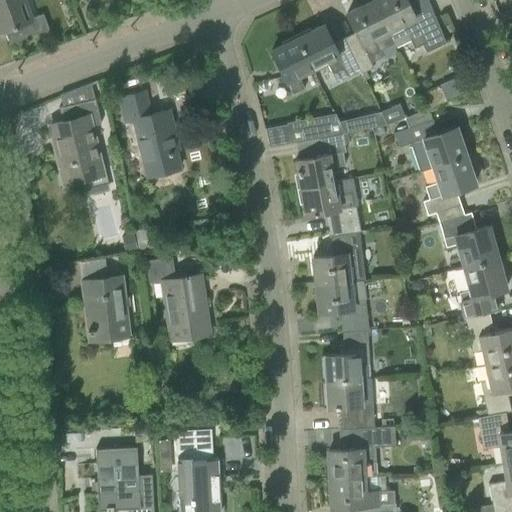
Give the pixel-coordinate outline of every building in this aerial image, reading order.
[(0,0),(0,33),(4,32),(8,44),(48,30),(42,14),(31,18),(23,0),(0,0)] [(404,0),(373,0),(372,1),(393,44),(394,46),(410,39),(413,48),(421,44),(425,52),(445,43),(443,39),(425,0),(417,0),(407,5),(404,0)] [(393,44),(372,1),(345,14),(357,38),(346,44),(358,70),(360,74),(372,68),(367,57),(393,44)] [(322,26),(296,38),(312,69),(325,62),(332,75),(343,70),(347,76),(358,70),(346,44),(334,49),(322,26)] [(312,69),(296,38),(270,51),(291,95),(304,88),(298,76),(312,69)] [(439,87),(421,95),(419,96),(424,110),(445,101),(439,87)] [(146,177),(159,174),(179,169),(174,151),(177,150),(167,110),(150,115),(144,91),(118,98),(124,124),(133,122),(146,177)] [(59,109),(62,122),(49,125),(63,184),(82,179),(85,194),(106,189),(103,174),(101,175),(89,126),(99,124),(100,124),(94,99),(57,108),(58,109),(59,109)] [(288,129),(291,143),(295,142),(310,140),(315,139),(323,137),(341,134),(343,134),(336,120),(288,129)] [(430,136),(426,122),(392,134),(397,147),(409,144),(418,172),(431,167),(464,156),(454,128),(430,136)] [(318,156),(314,157),(294,160),(299,188),(332,182),(330,168),(344,165),(341,153),(345,152),(341,134),(323,137),(315,139),(318,156)] [(464,156),(431,167),(436,183),(424,187),(428,200),(422,202),(426,216),(454,206),(449,193),(474,185),(464,156)] [(344,180),(332,182),(299,188),(305,216),(329,212),(334,234),(329,235),(329,236),(356,233),(360,232),(358,224),(349,179),(344,180)] [(445,247),(456,244),(463,267),(496,258),(487,226),(475,230),(470,213),(438,222),(445,247)] [(151,244),(148,227),(133,230),(136,246),(151,244)] [(356,233),(329,236),(331,250),(338,249),(339,255),(311,258),(315,286),(348,282),(361,281),(356,233)] [(131,235),(121,237),(124,253),(134,251),(131,235)] [(160,281),(169,340),(208,334),(203,297),(198,298),(195,278),(200,277),(199,275),(170,279),(166,258),(170,258),(170,257),(145,261),(148,283),(160,281)] [(463,314),(464,318),(488,312),(497,309),(492,293),(504,289),(496,258),(463,267),(469,290),(457,293),(463,314)] [(121,277),(105,278),(103,259),(78,262),(81,281),(88,341),(128,336),(121,277)] [(351,301),(348,282),(315,286),(318,313),(339,311),(341,332),(366,331),(367,331),(364,299),(351,301)] [(464,318),(471,352),(479,350),(483,365),(511,358),(511,327),(492,332),(488,312),(464,318)] [(366,331),(341,332),(342,345),(337,345),(338,355),(322,356),(323,382),(370,379),(369,365),(368,365),(366,331)] [(511,358),(483,365),(486,381),(479,382),(486,416),(504,412),(510,411),(505,391),(511,389),(511,358)] [(370,379),(323,382),(325,408),(338,408),(339,430),(344,429),(373,428),(372,404),(370,379)] [(504,412),(486,416),(477,418),(482,449),(500,446),(502,464),(511,462),(511,431),(508,432),(504,412)] [(415,426),(416,440),(430,439),(429,425),(415,426)] [(373,428),(344,429),(345,450),(327,451),(329,479),(362,477),(376,477),(378,472),(377,466),(375,461),(374,447),(394,445),(393,427),(373,428)] [(134,433),(134,442),(147,442),(147,432),(134,433)] [(169,439),(157,439),(159,471),(170,471),(169,439)] [(135,448),(95,450),(98,511),(105,511),(104,511),(111,511),(112,511),(151,509),(149,476),(137,477),(135,448)] [(218,511),(216,460),(196,461),(190,461),(190,457),(175,458),(178,504),(192,503),(192,511),(218,511)] [(488,483),(491,505),(477,507),(478,511),(511,511),(511,462),(502,464),(505,481),(488,483)] [(362,477),(329,479),(330,508),(348,507),(348,511),(394,511),(394,504),(377,505),(376,492),(362,492),(362,477)]
